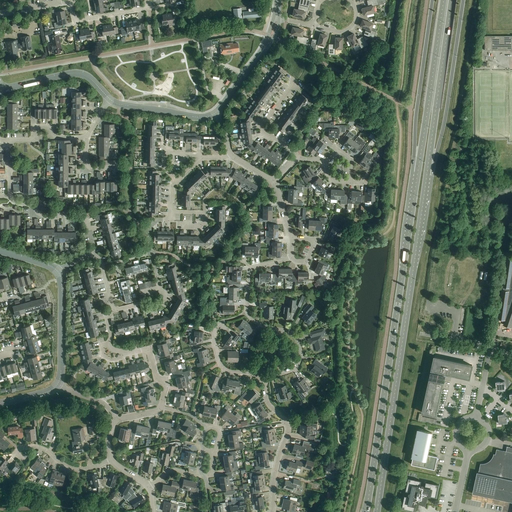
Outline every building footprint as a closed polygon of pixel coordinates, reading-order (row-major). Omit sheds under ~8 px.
[(369,0),(367,1),(366,1),(368,7),(362,9),(363,15),(374,13),(373,6),(386,3),(385,0),(369,0)] [(309,6),(299,4),(297,10),(294,9),(292,16),(303,19),(305,12),(307,13),(309,6)] [(56,12),(57,19),(66,17),(64,11),(58,12),(58,9),(51,10),(52,13),(56,12)] [(233,9),(234,20),(242,19),(241,9),(233,9)] [(242,12),(243,19),(260,17),(260,10),(252,11),(252,10),(249,10),(250,12),(242,12)] [(169,24),(168,24),(169,26),(175,25),(175,23),(178,22),(177,16),(172,17),(171,13),(167,14),(169,24)] [(159,26),(168,24),(169,24),(167,14),(162,15),(163,19),(158,20),(159,26)] [(57,19),(57,23),(54,23),(55,29),(61,27),(61,25),(67,23),(66,17),(57,19)] [(139,20),(132,21),(134,31),(141,30),(141,32),(144,31),(143,25),(140,25),(139,20)] [(371,28),(373,24),(362,20),(360,26),(366,29),(363,35),(373,39),(375,32),(376,29),(371,28)] [(134,31),(132,21),(125,22),(126,28),(120,29),(122,35),(128,34),(127,32),(134,31)] [(112,24),(107,25),(109,35),(118,33),(117,27),(112,28),(112,24)] [(109,35),(107,25),(102,26),(103,30),(98,31),(100,37),(109,35)] [(89,28),(84,29),(86,39),(95,38),(94,31),(90,32),(89,28)] [(291,34),(297,36),(296,42),(303,44),(303,46),(309,49),(310,45),(306,44),(307,38),(302,37),(303,30),(292,28),(291,34)] [(86,39),(84,29),(79,30),(80,34),(76,35),(77,41),(86,39)] [(61,51),(62,51),(58,34),(50,36),(52,45),(48,45),(50,52),(53,51),(54,54),(61,53),(61,51)] [(310,49),(316,51),(318,45),(324,47),(327,36),(320,34),(318,41),(312,39),(310,49)] [(358,44),(361,49),(367,45),(362,36),(356,40),(353,34),(347,37),(352,47),(358,44)] [(5,42),(7,53),(9,53),(10,59),(18,57),(17,52),(19,51),(18,49),(23,48),(23,51),(32,49),(29,36),(21,37),(22,43),(18,44),(17,40),(5,42)] [(511,36),(483,36),(483,42),(485,42),(485,51),(511,50),(511,36)] [(328,54),(335,55),(335,49),(342,49),(342,38),(335,38),(335,45),(328,44),(328,54)] [(220,45),(221,55),(234,53),(234,52),(239,51),(237,44),(233,44),(232,43),(220,45)] [(278,66),(273,73),(280,79),(283,74),(281,73),(283,70),(278,66)] [(273,73),(269,78),(277,83),(278,82),(280,79),(273,73)] [(266,82),(268,84),(274,88),(276,85),(278,86),(280,84),(278,82),(277,83),(269,78),(266,82)] [(268,84),(265,88),(273,94),(273,92),(275,90),(278,92),(279,90),(277,88),(276,89),(274,88),(268,84)] [(265,88),(262,92),(269,98),(270,97),(272,94),(275,96),(276,94),(273,92),(273,94),(265,88)] [(71,92),(71,98),(81,98),(81,95),(85,95),(85,92),(85,90),(81,89),(81,92),(71,92)] [(262,92),(259,97),(266,102),(267,101),(269,99),(272,101),(273,99),(270,97),(269,98),(262,92)] [(301,95),(298,99),(306,105),(311,97),(305,93),(303,96),(301,95)] [(259,97),(256,101),(261,105),(263,107),(266,103),(268,105),(270,103),(267,101),(266,102),(259,97)] [(254,99),(250,104),(258,109),(257,110),(259,112),(260,110),(261,109),(259,108),(261,105),(256,101),(254,99)] [(298,99),(295,103),(302,109),(306,105),(298,99)] [(7,104),(7,110),(18,110),(18,108),(17,108),(17,104),(19,104),(19,105),(22,105),(22,101),(19,101),(13,101),(9,101),(9,104),(7,104)] [(295,103),(292,108),(298,112),(298,113),(299,113),(302,109),(295,103)] [(41,118),(41,104),(38,104),(38,109),(35,109),(35,108),(32,108),(32,111),(35,111),(35,118),(41,118)] [(250,104),(247,108),(255,114),(257,110),(258,109),(250,104)] [(284,110),(287,112),(287,111),(295,117),(298,113),(298,112),(292,108),(291,107),(288,110),(285,108),(284,110)] [(246,114),(244,117),(251,121),(253,119),(251,118),(255,114),(247,108),(244,113),(246,114)] [(281,115),(283,117),(284,116),(292,121),(295,117),(287,111),(287,112),(285,115),(282,113),(281,115)] [(277,119),(280,121),(281,120),(288,125),(292,121),(284,116),(283,117),(282,119),(279,117),(277,119)] [(240,123),(240,128),(250,127),(249,122),(250,122),(251,121),(244,117),(242,120),(243,122),(240,123)] [(281,120),(280,121),(278,124),(280,126),(278,128),(283,133),(288,125),(281,120)] [(147,125),(147,130),(156,131),(156,129),(156,122),(150,122),(150,125),(147,125)] [(328,138),(333,138),(334,126),(333,126),(333,122),(330,122),(330,124),(319,123),(319,125),(324,128),(324,129),(328,129),(328,138)] [(18,123),(7,123),(7,129),(15,129),(15,132),(17,132),(17,125),(18,125),(18,123)] [(334,126),(333,138),(339,138),(339,133),(345,133),(345,126),(334,126)] [(169,140),(174,140),(174,131),(165,130),(165,137),(169,137),(169,140)] [(174,140),(183,140),(183,133),(180,133),(180,131),(174,131),(174,140)] [(343,145),(349,149),(354,142),(351,140),(354,135),(349,131),(344,138),(347,140),(343,145)] [(186,143),(191,143),(192,134),(183,133),(183,140),(186,140),(186,143)] [(191,143),(200,143),(200,136),(197,136),(197,134),(192,134),(191,143)] [(203,146),(209,146),(209,136),(200,136),(200,143),(203,143),(203,146)] [(209,136),(209,146),(218,146),(218,139),(214,139),(214,137),(209,136)] [(246,146),(249,149),(254,143),(253,142),(252,142),(251,137),(242,139),(243,144),(246,144),(246,146)] [(360,150),(365,143),(360,139),(357,137),(354,142),(349,149),(354,153),(357,148),(360,150)] [(311,141),(313,142),(323,150),(326,145),(319,140),(318,141),(313,138),(311,141)] [(62,144),(62,149),(75,149),(75,147),(71,147),(71,143),(70,143),(70,140),(58,140),(58,144),(62,144)] [(323,150),(313,142),(311,146),(310,146),(307,150),(313,154),(316,151),(320,154),(323,150)] [(249,149),(256,154),(261,146),(257,143),(256,144),(254,143),(249,149)] [(363,151),(366,154),(367,152),(371,148),(367,145),(363,151)] [(256,154),(260,157),(266,149),(265,149),(261,146),(256,154)] [(265,160),(266,158),(270,153),(267,151),(269,149),(268,148),(266,147),(265,149),(266,149),(260,157),(265,160)] [(372,156),(370,158),(372,159),(374,157),(375,158),(379,151),(377,149),(372,156)] [(266,158),(271,162),(277,154),(279,152),(277,150),(275,153),(272,150),(270,153),(266,158)] [(363,167),(370,158),(372,155),(367,152),(366,154),(359,164),(363,167)] [(277,154),(271,162),(278,166),(282,161),(279,159),(281,157),(277,154)] [(154,158),(145,157),(145,163),(147,163),(147,166),(154,166),(154,158)] [(370,158),(363,167),(367,170),(373,163),(375,165),(378,161),(375,159),(374,161),(372,159),(370,158)] [(310,175),(314,173),(310,166),(303,171),(305,175),(302,177),(305,183),(312,178),(310,175)] [(210,169),(206,169),(208,176),(216,176),(216,167),(210,167),(210,169)] [(227,167),(223,167),(221,167),(221,176),(229,176),(231,170),(227,170),(227,167)] [(19,175),(19,178),(33,178),(33,173),(39,173),(39,169),(31,169),(31,172),(24,172),(24,175),(19,175)] [(200,170),(196,174),(203,181),(207,177),(208,176),(206,169),(203,172),(200,170)] [(234,172),(231,170),(229,176),(235,180),(240,172),(235,170),(234,172)] [(149,171),(149,180),(158,180),(158,179),(159,174),(156,174),(156,171),(149,171)] [(244,175),(240,172),(235,180),(240,183),(243,177),(244,178),(245,175),(246,176),(247,173),(245,172),(244,175)] [(196,174),(193,178),(199,184),(203,181),(196,174)] [(246,179),(244,178),(243,177),(240,183),(238,185),(243,188),(248,180),(249,181),(250,179),(249,178),(248,177),(246,179)] [(313,184),(316,187),(322,181),(318,177),(316,180),(314,178),(309,183),(309,189),(311,189),(311,185),(313,184)] [(193,178),(189,181),(195,188),(199,184),(193,178)] [(248,180),(243,188),(248,191),(253,183),(249,181),(248,180)] [(65,187),(65,194),(68,194),(68,190),(68,185),(68,181),(59,181),(59,187),(65,187)] [(187,187),(184,190),(190,193),(192,192),(191,192),(195,188),(189,181),(185,185),(187,187)] [(326,191),(324,189),(323,188),(326,185),(322,181),(316,187),(315,189),(315,193),(320,193),(320,194),(324,194),(324,199),(326,201),(327,201),(327,196),(327,194),(326,194),(326,191)] [(253,183),(248,191),(255,195),(259,190),(256,188),(257,186),(253,183)] [(289,189),(288,196),(297,196),(297,192),(302,193),(302,187),(295,186),(295,189),(289,189)] [(364,194),(364,196),(364,202),(369,203),(369,201),(374,201),(374,196),(377,196),(377,192),(375,192),(375,189),(368,189),(367,194),(364,194)] [(181,195),(181,200),(190,201),(190,193),(184,190),(184,195),(181,195)] [(337,199),(337,190),(331,190),(330,196),(327,196),(327,201),(326,203),(330,203),(336,203),(337,199)] [(337,190),(337,199),(340,200),(340,204),(346,204),(347,197),(343,197),(344,191),(337,190)] [(356,200),(356,192),(351,191),(350,200),(348,200),(347,204),(352,204),(352,200),(356,200)] [(364,202),(364,196),(361,196),(362,192),(356,192),(356,200),(356,203),(355,204),(356,204),(361,204),(361,202),(364,203),(364,202)] [(297,196),(288,196),(288,202),(294,202),(294,205),(301,206),(302,201),(298,200),(297,200),(297,196)] [(190,201),(181,200),(181,206),(183,206),(183,209),(190,209),(190,201)] [(263,209),(263,213),(272,213),(272,206),(266,206),(266,204),(259,204),(259,209),(263,209)] [(215,215),(225,215),(225,206),(218,206),(218,209),(215,209),(215,215)] [(158,207),(149,207),(148,215),(155,215),(155,212),(158,212),(158,208),(158,207)] [(259,222),(265,222),(265,219),(272,219),(272,213),(263,213),(263,218),(259,218),(259,222)] [(101,225),(110,223),(112,222),(110,214),(101,216),(102,219),(100,220),(101,224),(101,225)] [(9,215),(9,219),(9,225),(20,225),(20,215),(15,215),(12,215),(9,215)] [(217,223),(225,223),(225,215),(215,215),(215,221),(217,221),(217,223)] [(308,229),(314,230),(315,221),(309,220),(309,217),(306,217),(306,223),(308,223),(308,229)] [(0,218),(0,228),(9,229),(9,225),(9,219),(4,219),(1,219),(0,218)] [(315,221),(314,230),(321,230),(321,224),(324,224),(324,222),(327,222),(327,218),(319,218),(319,221),(315,221)] [(332,229),(329,236),(336,239),(340,229),(336,228),(338,224),(332,221),(329,227),(332,229)] [(269,228),(268,231),(278,231),(278,224),(271,224),(271,222),(265,222),(265,225),(265,227),(269,228)] [(214,228),(221,235),(225,231),(223,229),(224,227),(225,223),(217,223),(217,224),(217,225),(214,228)] [(70,228),(70,242),(76,242),(76,243),(80,243),(80,235),(76,235),(76,232),(73,232),(73,228),(70,228)] [(208,231),(209,233),(210,232),(217,239),(221,235),(214,228),(212,231),(210,229),(209,230),(208,231)] [(277,237),(278,231),(268,231),(265,231),(265,236),(265,239),(265,240),(266,240),(271,240),(271,237),(277,237)] [(106,242),(108,241),(108,240),(117,238),(115,232),(113,233),(106,235),(107,238),(105,239),(105,240),(106,242)] [(154,241),(163,241),(163,232),(161,232),(157,232),(157,234),(154,234),(154,241)] [(210,232),(209,233),(206,236),(213,242),(217,239),(210,232)] [(193,246),(201,246),(201,238),(198,238),(199,237),(195,236),(195,234),(194,234),(192,234),(192,236),(193,236),(193,246)] [(201,238),(201,246),(205,246),(207,244),(209,246),(213,242),(206,236),(203,239),(202,238),(201,238)] [(272,246),(272,249),(281,249),(281,243),(275,242),(275,240),(271,240),(266,240),(266,244),(269,244),(269,245),(272,246)] [(108,252),(111,252),(110,251),(119,248),(118,243),(109,245),(110,249),(107,249),(108,252)] [(245,256),(251,256),(251,247),(248,247),(248,243),(242,243),(242,249),(245,249),(245,256)] [(251,247),(251,256),(258,256),(258,250),(260,250),(260,243),(255,243),(255,247),(251,247)] [(318,255),(325,258),(327,253),(331,255),(334,249),(327,246),(325,249),(321,247),(318,255)] [(110,251),(111,252),(112,256),(114,255),(115,258),(121,257),(119,248),(110,251)] [(281,249),(272,249),(272,252),(268,252),(268,258),(275,258),(275,255),(281,256),(281,249)] [(143,264),(139,265),(141,272),(148,271),(146,265),(149,264),(148,259),(141,260),(142,263),(143,264)] [(511,260),(507,259),(503,287),(503,292),(502,291),(498,319),(506,320),(504,325),(511,328),(511,324),(511,260)] [(136,265),(132,266),(134,274),(141,272),(139,265),(138,261),(134,262),(134,265),(136,265)] [(318,262),(316,267),(324,271),(325,269),(329,270),(330,265),(323,262),(322,264),(318,262)] [(132,266),(131,263),(127,264),(128,267),(129,266),(129,267),(125,268),(127,276),(134,274),(132,266)] [(167,274),(176,272),(175,267),(172,267),(172,264),(165,266),(167,273),(167,274)] [(232,272),(232,275),(241,275),(241,270),(237,270),(237,267),(225,266),(225,272),(230,272),(231,272),(232,272)] [(324,271),(316,267),(314,272),(321,275),(320,278),(316,280),(320,286),(324,284),(322,281),(326,279),(323,275),(324,271)] [(82,270),(84,279),(93,277),(93,275),(92,271),(89,272),(88,269),(82,270)] [(281,278),(285,278),(285,269),(279,269),(278,274),(275,274),(275,278),(275,285),(277,285),(277,282),(281,282),(281,278)] [(295,282),(295,276),(295,275),(291,275),(292,269),(285,269),(285,278),(288,278),(288,282),(295,282)] [(295,276),(295,282),(295,285),(298,285),(298,284),(302,284),(302,281),(303,281),(303,272),(298,272),(298,277),(295,276)] [(3,273),(1,274),(4,287),(9,286),(7,277),(4,278),(3,273)] [(261,283),(265,283),(265,273),(259,273),(259,278),(255,277),(255,285),(261,285),(261,283)] [(268,285),(275,285),(275,278),(271,278),(271,273),(265,273),(265,283),(268,283),(268,285)] [(28,274),(23,276),(26,285),(28,284),(30,288),(34,287),(33,284),(31,284),(28,274)] [(84,279),(85,284),(94,282),(94,280),(93,278),(96,277),(96,274),(93,275),(93,277),(84,279)] [(232,275),(229,275),(229,276),(228,277),(227,277),(227,282),(228,282),(228,284),(234,284),(234,281),(241,281),(241,275),(232,275)] [(22,293),(18,277),(13,279),(13,280),(11,281),(13,288),(15,287),(15,288),(18,287),(20,294),(22,293)] [(172,284),(181,282),(180,277),(177,277),(178,277),(171,279),(172,282),(169,283),(170,284),(170,286),(173,285),(172,284)] [(121,285),(122,289),(130,287),(128,280),(125,281),(124,278),(119,279),(120,282),(117,283),(118,286),(120,286),(120,285),(121,285)] [(85,284),(87,289),(95,287),(95,286),(94,283),(98,282),(97,280),(94,280),(94,282),(85,284)] [(229,288),(229,293),(238,294),(238,288),(232,287),(232,284),(225,284),(225,288),(229,288)] [(95,287),(87,289),(88,295),(97,292),(96,288),(99,287),(98,285),(95,286),(95,287)] [(123,292),(124,296),(132,294),(130,287),(122,289),(119,290),(120,293),(122,293),(122,292),(123,292)] [(177,297),(185,295),(183,287),(174,290),(175,295),(176,295),(177,297)] [(38,293),(37,293),(41,308),(46,307),(49,306),(46,295),(43,296),(44,298),(41,299),(40,294),(38,293)] [(238,300),(238,294),(229,293),(228,297),(225,298),(220,298),(220,302),(225,302),(232,302),(232,299),(238,300)] [(124,296),(121,297),(122,300),(124,300),(124,299),(125,299),(126,303),(134,301),(132,294),(124,296)] [(29,295),(27,296),(31,311),(36,310),(33,301),(30,301),(29,295)] [(176,303),(184,308),(188,301),(186,299),(185,295),(177,297),(177,298),(178,299),(176,303)] [(283,307),(282,313),(284,314),(283,318),(290,319),(291,314),(289,314),(290,312),(294,312),(296,300),(288,299),(287,307),(283,307)] [(19,300),(17,300),(20,314),(26,312),(23,303),(20,304),(19,300)] [(222,314),(234,314),(234,306),(229,305),(229,306),(227,306),(227,302),(220,302),(220,305),(223,306),(222,314)] [(173,307),(181,312),(184,308),(176,303),(174,306),(173,307)] [(265,308),(265,319),(272,319),(272,307),(267,307),(267,304),(259,303),(259,307),(265,308)] [(306,313),(302,318),(309,324),(316,315),(310,310),(313,307),(309,304),(303,310),(306,313)] [(170,312),(178,317),(181,312),(173,307),(174,306),(172,305),(171,307),(170,306),(169,307),(172,309),(170,312)] [(166,316),(168,323),(172,322),(173,320),(176,322),(178,317),(170,312),(168,316),(167,315),(166,316)] [(137,317),(140,326),(145,325),(143,316),(138,317),(137,313),(135,314),(136,317),(137,317)] [(134,327),(140,326),(137,317),(136,317),(133,318),(132,315),(130,315),(131,319),(132,318),(132,321),(133,321),(134,327)] [(158,319),(161,328),(166,327),(165,324),(168,323),(166,316),(163,316),(163,318),(158,319)] [(86,322),(87,327),(96,325),(96,323),(95,320),(99,320),(98,317),(95,318),(95,319),(94,320),(86,322)] [(151,318),(152,321),(153,320),(155,329),(161,328),(158,319),(155,320),(154,317),(153,318),(151,318)] [(126,320),(126,322),(127,322),(130,331),(135,330),(134,327),(133,321),(132,321),(129,322),(129,319),(128,320),(126,320)] [(238,327),(247,334),(252,328),(243,321),(238,327)] [(87,327),(89,332),(98,330),(97,329),(97,326),(100,325),(99,323),(96,323),(96,325),(87,327)] [(124,333),(122,323),(117,325),(114,326),(114,329),(116,335),(124,333)] [(34,330),(32,325),(30,326),(21,328),(22,331),(17,332),(18,335),(31,331),(34,330)] [(192,331),(191,336),(203,337),(203,332),(195,331),(195,327),(188,326),(188,331),(192,331)] [(98,330),(89,332),(90,338),(99,335),(98,331),(101,330),(101,328),(97,329),(98,330)] [(311,336),(311,337),(311,338),(308,339),(309,344),(314,343),(317,351),(324,349),(320,334),(325,333),(324,329),(315,331),(316,335),(311,336)] [(33,336),(36,335),(35,330),(31,331),(18,335),(19,337),(23,336),(24,339),(27,338),(33,336)] [(231,348),(234,344),(231,342),(233,339),(236,342),(239,337),(234,333),(232,335),(228,332),(225,336),(225,337),(222,342),(225,344),(222,347),(222,348),(232,348),(231,348)] [(23,342),(24,344),(37,341),(36,335),(33,336),(27,338),(28,341),(23,342)] [(203,337),(191,336),(190,336),(189,345),(195,346),(196,342),(202,342),(203,337)] [(157,345),(158,351),(168,349),(170,348),(169,342),(176,341),(176,337),(162,341),(163,344),(157,345)] [(37,341),(24,344),(24,347),(29,345),(30,351),(26,352),(27,355),(32,353),(33,356),(38,354),(37,352),(40,351),(37,341)] [(80,349),(82,355),(91,352),(90,349),(92,348),(92,347),(92,345),(89,346),(89,347),(80,349)] [(197,352),(199,357),(208,355),(206,349),(202,350),(201,347),(193,349),(194,353),(197,352)] [(167,358),(173,357),(173,356),(172,353),(169,354),(168,349),(158,351),(160,357),(166,355),(167,358)] [(82,355),(84,363),(91,361),(91,358),(92,358),(91,352),(82,355)] [(228,361),(237,362),(237,352),(228,352),(228,361)] [(208,355),(199,357),(200,363),(197,364),(198,367),(206,365),(205,362),(209,361),(208,355)] [(24,363),(25,365),(38,362),(36,356),(28,359),(28,362),(24,363)] [(431,378),(431,381),(429,381),(422,413),(428,414),(429,415),(430,415),(435,416),(442,383),(441,383),(442,379),(443,379),(443,378),(443,377),(442,377),(443,373),(452,375),(469,379),(470,373),(472,372),(471,371),(472,366),(434,357),(432,370),(433,371),(432,373),(431,373),(430,378),(431,378)] [(11,359),(8,360),(12,373),(17,372),(15,363),(12,363),(11,359)] [(310,371),(317,377),(321,372),(323,374),(327,368),(316,360),(312,364),(315,366),(310,371)] [(85,370),(90,373),(95,365),(91,363),(92,362),(91,361),(84,363),(85,366),(87,368),(85,370)] [(139,363),(141,372),(149,370),(148,364),(144,364),(144,362),(140,363),(139,363)] [(90,373),(95,376),(100,368),(101,368),(102,366),(100,365),(99,365),(98,367),(95,365),(90,373)] [(175,375),(182,373),(182,372),(181,369),(178,370),(177,365),(166,368),(167,373),(175,371),(175,375)] [(25,376),(27,376),(41,372),(39,367),(30,369),(31,372),(27,373),(24,374),(25,376)] [(122,368),(122,370),(123,370),(126,379),(131,378),(130,375),(129,369),(125,369),(125,367),(124,367),(122,368)] [(95,376),(99,379),(104,371),(101,368),(100,368),(95,376)] [(108,380),(112,379),(110,372),(109,372),(108,373),(104,371),(99,379),(104,381),(106,379),(108,380)] [(110,372),(112,379),(114,379),(115,382),(120,380),(118,371),(113,372),(113,371),(110,372)] [(176,378),(177,383),(189,380),(187,375),(190,375),(189,371),(188,371),(182,372),(182,373),(183,376),(176,378)] [(212,386),(211,387),(213,391),(219,392),(221,385),(218,384),(216,383),(219,377),(212,375),(209,382),(210,382),(209,385),(212,386)] [(231,392),(232,389),(233,380),(227,379),(226,382),(223,381),(221,391),(227,393),(228,391),(231,392)] [(310,388),(303,379),(298,382),(297,381),(293,384),(299,392),(296,394),(301,400),(305,398),(301,393),(305,390),(306,392),(310,388)] [(189,380),(177,383),(178,388),(186,386),(187,389),(186,392),(195,394),(195,391),(191,390),(189,380)] [(232,389),(235,390),(234,394),(240,395),(242,388),(238,388),(240,382),(233,380),(232,389)] [(496,386),(495,387),(500,392),(501,390),(505,390),(504,381),(496,382),(496,386)] [(16,385),(18,390),(18,391),(25,389),(24,383),(16,385)] [(144,393),(145,396),(154,394),(153,388),(149,389),(149,386),(140,388),(141,393),(144,393)] [(277,389),(279,393),(276,394),(277,400),(280,403),(283,402),(282,399),(287,397),(287,398),(292,397),(290,392),(287,393),(285,386),(277,389)] [(130,392),(131,392),(131,389),(129,390),(129,389),(122,392),(123,396),(119,397),(120,405),(128,403),(127,398),(131,398),(130,392)] [(239,399),(241,402),(245,398),(251,403),(258,395),(253,390),(248,395),(245,392),(239,399)] [(175,393),(174,399),(184,401),(185,396),(188,396),(189,393),(182,392),(181,395),(175,393)] [(154,394),(145,396),(146,402),(143,402),(143,406),(152,404),(151,401),(156,400),(154,394)] [(184,401),(174,399),(173,405),(179,406),(178,409),(185,411),(186,408),(184,407),(185,405),(183,405),(184,401)] [(202,415),(209,416),(211,408),(204,406),(205,403),(202,402),(201,408),(204,409),(202,415)] [(254,415),(256,414),(264,409),(260,404),(256,407),(255,404),(249,408),(254,415)] [(211,408),(209,416),(215,418),(216,411),(219,412),(220,406),(217,405),(217,406),(215,406),(214,408),(211,408)] [(221,417),(227,421),(232,414),(227,410),(229,407),(226,405),(223,410),(225,412),(221,417)] [(264,409),(256,414),(258,417),(255,419),(258,423),(261,423),(264,421),(262,418),(267,415),(264,409)] [(232,414),(227,421),(232,425),(236,420),(238,421),(242,416),(237,413),(235,416),(232,414)] [(507,418),(508,417),(503,413),(502,414),(498,415),(499,424),(507,423),(507,418)] [(42,433),(44,434),(42,439),(50,442),(54,433),(51,432),(53,428),(49,427),(51,421),(45,418),(42,426),(44,426),(42,433)] [(182,425),(187,428),(185,431),(193,437),(196,431),(191,428),(193,424),(186,420),(182,425)] [(95,429),(99,429),(98,421),(94,422),(94,426),(88,427),(90,435),(96,434),(95,429)] [(156,430),(163,431),(165,422),(158,421),(157,427),(154,426),(152,435),(155,435),(156,430)] [(165,422),(163,431),(167,432),(166,436),(171,437),(173,430),(170,430),(171,424),(165,422)] [(316,431),(317,426),(317,422),(310,422),(309,426),(300,425),(300,430),(314,431),(316,431)] [(141,435),(143,427),(137,425),(136,431),(132,430),(130,441),(133,441),(133,438),(134,438),(135,436),(140,437),(141,435)] [(8,428),(8,434),(18,433),(18,438),(23,437),(22,428),(19,429),(19,426),(8,428)] [(264,432),(265,437),(275,435),(274,429),(267,430),(267,426),(257,428),(258,432),(260,431),(260,433),(264,432)] [(143,427),(141,435),(148,437),(147,441),(150,442),(152,435),(148,434),(150,428),(143,427)] [(72,447),(73,453),(83,452),(82,445),(81,445),(81,441),(85,440),(83,428),(72,430),(74,442),(72,442),(73,447),(72,447)] [(118,439),(119,439),(118,440),(119,441),(120,442),(121,442),(122,442),(124,442),(125,441),(129,442),(131,430),(128,429),(128,430),(120,428),(118,439)] [(26,431),(27,440),(35,439),(34,430),(26,431)] [(228,435),(229,442),(238,440),(237,437),(241,436),(240,430),(231,432),(231,435),(228,435)] [(314,431),(300,430),(299,435),(309,435),(308,439),(315,439),(315,435),(313,435),(314,431)] [(428,453),(429,453),(429,452),(429,451),(428,451),(432,433),(419,430),(411,464),(435,470),(438,457),(427,454),(427,453),(428,453)] [(0,447),(4,450),(9,444),(2,438),(4,435),(0,431),(0,447)] [(275,435),(265,437),(266,441),(261,442),(262,448),(270,447),(270,443),(276,442),(275,435)] [(238,440),(229,442),(230,448),(236,447),(237,450),(244,449),(243,443),(238,444),(238,440)] [(168,465),(170,456),(172,456),(174,447),(170,446),(169,445),(169,446),(167,453),(162,452),(161,455),(160,455),(158,462),(160,463),(168,465)] [(292,452),(297,454),(296,456),(295,456),(295,457),(302,459),(303,458),(301,458),(302,455),(303,455),(304,450),(312,452),(314,448),(304,445),(303,447),(294,445),(292,452)] [(194,458),(195,453),(188,451),(189,448),(183,447),(182,452),(185,453),(184,456),(194,458)] [(498,477),(493,498),(511,502),(511,511),(511,447),(507,447),(506,451),(500,478),(498,477)] [(473,494),(493,498),(498,477),(500,478),(506,451),(496,449),(495,455),(494,454),(493,455),(493,456),(492,458),(492,459),(491,460),(490,461),(489,462),(488,462),(487,463),(486,463),(485,463),(484,464),(483,464),(482,464),(480,464),(478,473),(477,472),(472,494),(473,494)] [(258,456),(259,460),(267,458),(268,457),(269,457),(268,456),(268,455),(267,454),(266,452),(261,453),(261,450),(255,451),(255,454),(256,456),(258,456)] [(223,456),(224,463),(233,461),(232,458),(235,458),(235,454),(235,451),(229,452),(229,455),(223,456)] [(138,455),(133,454),(131,465),(138,467),(139,460),(142,461),(144,454),(138,452),(138,455)] [(194,458),(184,456),(181,456),(180,461),(179,460),(178,464),(185,466),(186,462),(193,464),(194,458)] [(30,468),(34,471),(42,460),(39,457),(30,468)] [(144,471),(151,473),(153,466),(156,467),(158,459),(151,458),(150,463),(146,462),(144,471)] [(259,460),(255,460),(256,464),(257,464),(257,466),(255,467),(255,470),(263,469),(262,466),(268,465),(267,458),(259,460)] [(42,460),(34,471),(37,474),(36,475),(40,479),(47,470),(43,467),(46,463),(42,460)] [(304,468),(312,470),(312,468),(314,463),(307,460),(305,466),(304,468)] [(233,461),(224,463),(225,469),(226,472),(232,471),(238,470),(237,464),(233,465),(233,461)] [(286,470),(295,472),(297,468),(301,469),(302,463),(296,461),(295,464),(289,462),(288,465),(287,465),(286,470)] [(5,470),(8,473),(10,470),(15,474),(21,467),(15,463),(12,466),(10,464),(5,470)] [(21,472),(24,474),(30,466),(27,464),(21,472)] [(331,472),(338,474),(340,466),(332,465),(331,472)] [(49,483),(53,485),(58,471),(53,470),(51,477),(48,476),(46,477),(45,481),(49,482),(49,483)] [(58,471),(53,485),(62,487),(66,474),(58,471)] [(219,477),(220,484),(229,482),(229,479),(232,478),(231,472),(225,473),(226,476),(219,477)] [(251,483),(254,483),(264,481),(263,474),(257,475),(257,472),(249,473),(251,483)] [(103,477),(103,479),(102,486),(107,487),(108,485),(113,487),(117,476),(110,474),(109,477),(103,477)] [(102,486),(103,479),(96,479),(96,475),(89,476),(90,481),(89,482),(90,483),(91,483),(92,488),(98,486),(98,488),(102,489),(102,486)] [(409,495),(409,496),(410,496),(410,497),(404,496),(402,509),(414,511),(415,511),(416,503),(420,503),(425,505),(427,496),(436,498),(439,485),(426,482),(425,487),(424,487),(424,486),(423,486),(423,485),(422,485),(422,486),(421,486),(421,487),(420,486),(421,481),(408,478),(406,491),(411,492),(411,493),(410,493),(409,494),(409,495)] [(185,489),(188,490),(190,481),(183,479),(182,486),(179,485),(178,491),(182,492),(185,489)] [(293,493),(295,486),(299,487),(300,481),(294,479),(293,482),(285,480),(283,488),(290,490),(289,492),(293,493)] [(126,501),(127,499),(133,493),(135,492),(130,487),(131,485),(125,481),(123,485),(122,485),(122,486),(122,488),(120,491),(124,494),(122,497),(126,501)] [(190,481),(188,490),(191,490),(190,495),(197,496),(198,489),(195,488),(196,482),(190,481)] [(254,483),(255,487),(251,488),(252,494),(260,493),(259,489),(265,488),(264,481),(254,483)] [(161,493),(174,496),(175,488),(178,489),(179,483),(172,482),(171,486),(170,485),(170,486),(163,485),(161,493)] [(229,482),(220,484),(221,490),(225,489),(226,492),(234,491),(233,486),(230,486),(229,482)] [(127,499),(129,502),(131,501),(134,507),(138,505),(139,505),(140,504),(141,503),(144,501),(141,495),(138,497),(133,493),(127,499)] [(254,498),(256,509),(264,508),(262,497),(259,497),(258,494),(252,495),(252,499),(254,498)] [(239,505),(236,505),(236,511),(243,511),(243,509),(246,508),(244,500),(238,501),(239,505)] [(236,511),(236,505),(232,506),(231,502),(226,503),(227,509),(230,509),(230,511),(236,511)] [(220,505),(214,506),(215,511),(213,511),(223,511),(223,510),(226,509),(225,503),(220,503),(220,505)] [(295,511),(296,507),(282,503),(281,508),(288,509),(287,511),(297,511),(298,511),(295,511)]
